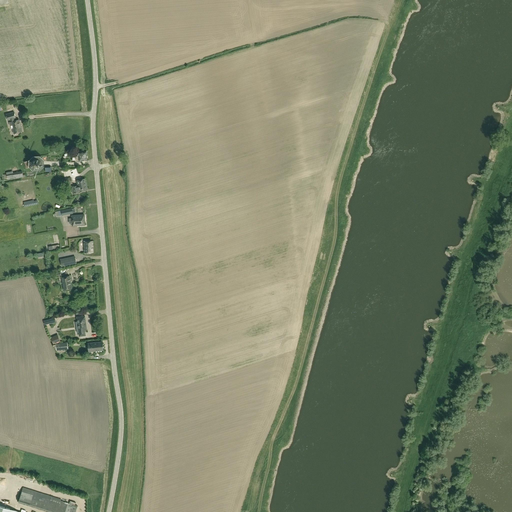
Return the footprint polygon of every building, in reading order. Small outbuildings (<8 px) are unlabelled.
[(22,131),(19,120),(15,121),(14,118),(16,118),(14,112),(6,115),(7,120),(10,119),(11,122),(12,122),(14,129),(13,129),(14,134),(22,131)] [(87,160),(86,151),(79,152),(79,155),(72,155),(72,161),(87,160)] [(38,172),(38,169),(42,166),(42,162),(39,159),(35,159),(32,162),(32,166),(30,167),(34,172),(38,172)] [(22,176),(21,172),(12,173),(11,170),(5,171),(6,178),(22,176)] [(87,190),(85,179),(77,181),(78,185),(72,187),(73,190),(72,191),(72,194),(87,190)] [(72,226),(85,225),(84,215),(72,216),(72,219),(70,219),(70,223),(72,223),(72,226)] [(84,241),(84,253),(93,253),(92,241),(84,241)] [(87,270),(89,279),(96,278),(95,269),(87,270)] [(72,289),(69,276),(62,278),(63,281),(62,281),(64,290),(72,289)] [(75,317),(67,318),(67,322),(66,322),(66,327),(68,327),(69,337),(75,336),(75,332),(77,332),(75,317)] [(58,335),(51,338),(53,344),(61,341),(60,339),(62,339),(60,335),(58,336),(58,335)] [(89,352),(103,350),(102,341),(88,343),(89,352)] [(22,491),(18,502),(22,504),(48,511),(75,511),(77,506),(72,504),(56,499),(51,497),(51,496),(23,488),(23,489),(22,491)]
